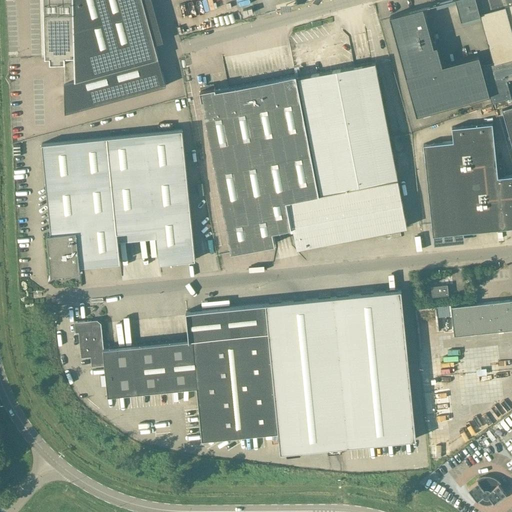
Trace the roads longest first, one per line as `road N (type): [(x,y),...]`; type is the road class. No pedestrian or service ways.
road 1 (unclassified): [(53,300),(511,252)]
road 2 (unknown): [(172,45),(176,86),(76,120),(59,113),(55,75),(32,76),(33,132)]
road 3 (secondary): [(286,511),(168,511),(117,501),(47,459)]
road 4 (unknown): [(511,394),(470,424),(455,418),(455,344),(501,336)]
road 5 (unclassified): [(189,44),(350,0)]
